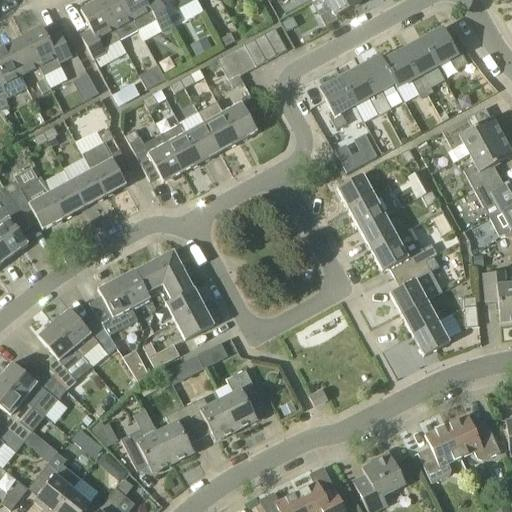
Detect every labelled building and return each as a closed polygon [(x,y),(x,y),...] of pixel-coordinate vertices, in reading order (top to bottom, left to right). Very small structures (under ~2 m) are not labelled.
[(133,22),(120,0),(103,0),(99,3),(120,42),(138,32),(133,22)] [(120,0),(133,22),(138,32),(156,22),(162,34),(173,28),(158,0),(148,0),(145,2),(144,0),(120,0)] [(172,0),(178,11),(196,1),(196,0),(172,0)] [(358,0),(324,0),(331,12),(320,18),(326,29),(338,22),(336,18),(361,4),(358,0)] [(99,3),(80,13),(90,32),(80,37),(94,62),(96,61),(106,55),(103,51),(120,42),(99,3)] [(292,19),(281,25),(286,34),(297,28),(292,19)] [(59,34),(48,40),(42,30),(24,39),(39,69),(43,78),(60,69),(59,66),(72,59),(59,34)] [(264,37),(277,59),(287,53),(275,31),(264,37)] [(443,31),(423,42),(437,68),(451,61),(457,72),(468,66),(461,54),(457,56),(443,31)] [(230,36),(219,42),(223,49),(234,43),(230,36)] [(254,42),(266,64),(277,59),(264,37),(254,42)] [(39,69),(24,39),(6,48),(20,78),(39,69)] [(206,39),(190,47),(196,58),(212,50),(206,39)] [(254,42),(244,48),(256,70),(266,64),(254,42)] [(403,53),(428,98),(433,94),(423,76),(437,68),(423,42),(403,53)] [(20,78),(6,48),(0,51),(0,102),(5,100),(26,89),(20,78)] [(244,48),(217,62),(232,90),(243,85),(240,79),(256,70),(244,48)] [(403,53),(383,64),(397,90),(411,82),(419,97),(421,101),(428,98),(403,53)] [(360,70),(385,115),(391,112),(381,93),(394,86),(396,90),(397,90),(383,64),(380,59),(360,70)] [(158,69),(140,78),(144,84),(143,85),(147,92),(165,82),(158,69)] [(340,81),(354,107),(368,100),(378,119),(385,115),(360,70),(340,81)] [(190,77),(180,82),(185,91),(195,86),(190,77)] [(72,88),(81,105),(98,96),(88,78),(72,88)] [(44,81),(37,85),(43,97),(50,93),(44,81)] [(354,107),(340,81),(319,92),(333,117),(329,119),(336,132),(347,126),(341,115),(353,108),(354,107)] [(180,82),(170,88),(174,97),(185,91),(180,82)] [(123,91),(112,98),(117,108),(129,102),(129,101),(123,91)] [(157,106),(152,97),(142,103),(147,111),(157,106)] [(204,126),(219,155),(238,144),(223,115),(217,104),(199,114),(204,125),(204,126)] [(241,105),(223,115),(238,144),(257,134),(241,105)] [(469,156),(502,138),(492,120),(473,130),(467,120),(442,134),(452,152),(464,146),(469,156)] [(204,126),(186,135),(181,126),(180,127),(200,165),(219,155),(204,126)] [(180,127),(161,137),(166,146),(182,175),(200,165),(180,127)] [(43,135),(48,143),(58,137),(53,129),(43,135)] [(109,133),(99,138),(103,146),(103,147),(103,146),(114,141),(109,133)] [(161,137),(143,147),(135,133),(125,138),(150,184),(159,178),(163,185),(182,175),(166,146),(161,137)] [(48,143),(43,135),(33,140),(37,148),(48,143)] [(376,159),(370,148),(364,138),(354,143),(359,154),(351,158),(345,148),(335,154),(346,175),(357,169),(376,159)] [(473,192),(498,178),(493,167),(511,156),(502,138),(469,156),(475,167),(463,173),(473,192)] [(109,157),(103,146),(103,147),(103,146),(82,157),(91,173),(105,199),(126,187),(121,179),(131,174),(119,152),(110,157),(109,157)] [(409,152),(400,156),(406,166),(414,162),(409,152)] [(91,173),(70,184),(84,210),(105,199),(91,173)] [(363,177),(336,191),(348,212),(374,198),(363,177)] [(511,207),(511,183),(504,188),(498,178),(473,192),(483,210),(495,204),(501,214),(511,207)] [(42,233),(64,221),(49,195),(41,180),(20,191),(16,183),(5,189),(29,230),(38,225),(42,233)] [(423,198),(432,193),(426,183),(418,188),(423,198)] [(84,210),(70,184),(49,195),(64,221),(84,210)] [(0,211),(0,243),(11,259),(28,246),(20,235),(29,230),(5,189),(0,192),(0,208),(1,210),(0,211)] [(348,212),(359,233),(385,218),(396,212),(385,192),(374,198),(348,212)] [(432,193),(423,198),(421,199),(427,209),(437,204),(432,193)] [(511,207),(501,214),(489,221),(495,231),(499,239),(504,237),(506,240),(511,239),(511,207)] [(385,218),(359,233),(370,253),(411,231),(410,231),(396,238),(385,218)] [(266,245),(271,245),(273,233),(254,231),(250,262),(261,263),(263,252),(266,252),(266,245)] [(411,231),(370,253),(382,274),(389,270),(394,280),(433,259),(437,257),(431,247),(422,252),(411,231)] [(0,266),(11,259),(0,243),(0,266)] [(173,253),(135,273),(150,302),(160,296),(173,253)] [(173,253),(160,296),(165,306),(193,291),(173,253)] [(482,258),(473,259),(474,270),(483,269),(482,258)] [(433,259),(394,280),(400,290),(389,296),(401,317),(427,303),(442,294),(431,274),(439,270),(433,259)] [(134,272),(116,282),(131,311),(150,302),(135,273),(134,272)] [(511,286),(506,287),(504,274),(483,276),(486,304),(498,303),(500,325),(511,323),(511,286)] [(131,311),(116,282),(97,292),(101,299),(89,306),(98,320),(109,338),(137,323),(131,311)] [(194,291),(193,291),(165,306),(175,325),(204,309),(194,291)] [(475,299),(463,300),(464,309),(476,308),(475,299)] [(427,303),(401,317),(412,338),(438,324),(427,303)] [(476,308),(464,309),(466,330),(478,329),(476,308)] [(204,309),(175,325),(185,343),(214,328),(204,309)] [(53,325),(82,359),(98,346),(108,357),(116,350),(109,338),(98,320),(85,330),(69,311),(53,325)] [(438,324),(412,338),(423,359),(449,345),(438,324)] [(82,360),(82,359),(53,325),(37,339),(53,357),(41,368),(66,393),(76,384),(75,383),(67,372),(82,360)] [(148,360),(156,356),(150,345),(143,349),(148,360)] [(173,347),(156,356),(148,360),(155,372),(179,358),(173,347)] [(123,360),(131,373),(143,367),(136,353),(133,354),(123,360)] [(205,354),(198,358),(205,371),(212,367),(205,354)] [(41,368),(30,381),(11,365),(0,379),(0,383),(45,419),(58,403),(66,393),(41,368)] [(151,382),(143,367),(131,373),(140,388),(151,382)] [(177,369),(167,374),(174,388),(184,382),(177,369)] [(220,402),(236,433),(257,422),(253,414),(264,408),(245,372),(225,382),(232,396),(220,402)] [(154,385),(158,392),(159,394),(171,388),(165,378),(154,384),(154,385)] [(0,417),(0,425),(24,445),(45,419),(0,383),(0,410),(4,413),(0,417)] [(322,393),(309,399),(314,409),(327,402),(322,393)] [(236,433),(220,402),(219,403),(208,409),(203,400),(184,409),(200,441),(211,435),(215,444),(236,433)] [(286,417),(297,412),(293,404),(282,410),(286,417)] [(103,408),(92,417),(97,422),(107,413),(103,408)] [(184,409),(165,419),(170,428),(157,435),(173,466),(194,455),(189,446),(200,441),(184,409)] [(486,424),(479,427),(473,430),(468,417),(446,427),(461,460),(474,454),(477,461),(482,463),(500,455),(486,424)] [(86,418),(82,424),(88,429),(92,423),(86,418)] [(95,436),(104,428),(100,423),(91,432),(95,436)] [(0,451),(4,446),(15,455),(24,445),(0,425),(0,451)] [(446,427),(425,437),(431,450),(418,455),(431,486),(450,478),(451,473),(448,466),(461,460),(446,427)] [(81,450),(90,440),(80,431),(71,442),(81,450)] [(157,435),(144,442),(140,432),(121,442),(137,474),(148,468),(152,476),(173,466),(157,435)] [(49,465),(58,454),(45,444),(37,455),(49,465)] [(106,473),(115,463),(105,455),(96,465),(106,473)] [(405,487),(398,473),(389,455),(371,464),(372,466),(362,471),(365,478),(353,484),(366,511),(378,511),(387,508),(383,498),(405,487)] [(72,492),(80,481),(63,468),(58,474),(48,466),(28,491),(37,499),(34,504),(43,511),(55,511),(72,492)] [(124,481),(116,492),(125,499),(133,488),(124,481)] [(11,511),(28,491),(18,484),(1,506),(8,511),(11,511)] [(344,511),(334,491),(323,496),(317,484),(296,495),(304,511),(344,511)] [(93,501),(90,506),(72,492),(55,511),(99,511),(102,509),(95,503),(93,501)] [(114,511),(125,499),(116,492),(107,502),(102,509),(99,511),(114,511)] [(304,511),(296,495),(275,506),(277,511),(304,511)] [(100,496),(95,503),(102,509),(107,502),(100,496)]
